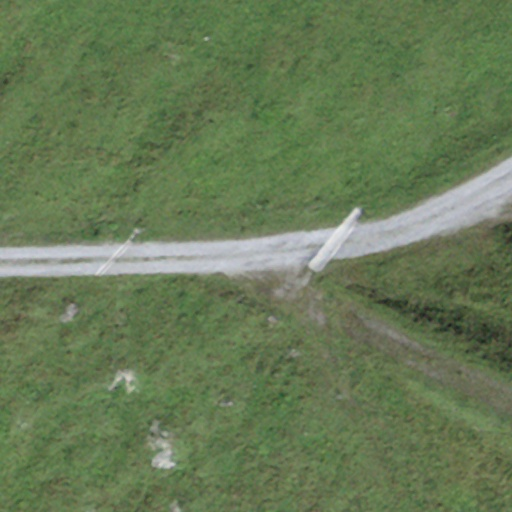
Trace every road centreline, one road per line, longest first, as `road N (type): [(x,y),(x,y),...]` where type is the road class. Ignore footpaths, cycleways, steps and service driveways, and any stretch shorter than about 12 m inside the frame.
road 1 (track): [(419,511),(307,305),(192,258)]
road 2 (track): [(307,305),(511,407)]
